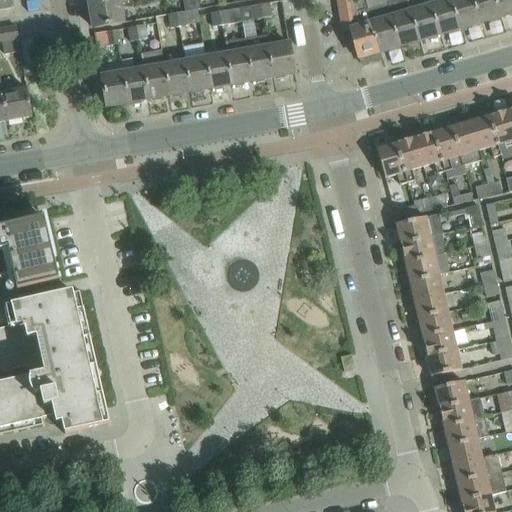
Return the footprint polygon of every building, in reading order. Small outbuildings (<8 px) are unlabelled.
[(0,0),(0,11),(13,10),(11,0),(0,0)] [(132,0),(131,0),(87,0),(89,8),(122,2),(132,0)] [(182,0),(170,0),(171,2),(175,2),(176,14),(183,12),(182,0)] [(366,16),(369,15),(367,9),(356,13),(354,0),(337,0),(343,32),(351,31),(361,65),(380,59),(379,53),(378,54),(366,16)] [(428,0),(408,0),(411,9),(409,10),(419,42),(428,39),(430,41),(437,39),(438,36),(439,36),(428,0)] [(460,30),(450,0),(428,0),(439,36),(448,34),(450,35),(458,33),(459,31),(460,30)] [(450,0),(460,30),(468,28),(470,30),(477,28),(479,25),(480,25),(472,0),(450,0)] [(499,19),(494,0),(472,0),(480,25),(488,22),(490,24),(498,22),(499,19)] [(511,0),(494,0),(499,19),(508,16),(510,18),(511,17),(511,0)] [(419,42),(409,10),(402,12),(399,1),(387,4),(388,9),(388,10),(399,48),(408,45),(410,47),(417,45),(418,42),(419,42)] [(125,23),(122,2),(89,8),(93,29),(125,23)] [(271,17),(269,4),(260,5),(263,19),(271,17)] [(263,19),(260,5),(240,9),(242,22),(263,19)] [(242,22),(240,9),(219,12),(221,26),(242,22)] [(199,23),(198,16),(197,10),(183,12),(176,14),(179,27),(188,26),(188,25),(199,23)] [(388,10),(369,15),(366,16),(378,54),(379,53),(391,50),(393,52),(397,51),(397,48),(399,48),(388,10)] [(221,26),(219,12),(210,14),(212,28),(221,26)] [(179,27),(176,14),(167,15),(169,29),(179,27)] [(147,39),(145,25),(135,27),(138,41),(147,39)] [(138,41),(135,27),(127,29),(129,42),(138,41)] [(21,52),(17,28),(0,30),(0,43),(2,43),(4,55),(21,52)] [(118,44),(116,30),(94,34),(96,49),(118,44)] [(273,78),(268,47),(266,36),(245,39),(252,82),(255,81),(257,83),(264,82),(266,80),(273,78)] [(252,82),(245,39),(224,43),(226,54),(232,86),(235,85),(236,87),(243,85),(245,83),(252,82)] [(294,75),(289,44),(268,47),(273,78),(276,78),(278,80),(285,78),(285,76),(294,75)] [(169,97),(161,52),(161,51),(141,55),(143,69),(148,101),(152,100),(154,101),(160,100),(161,98),(169,97)] [(232,86),(226,54),(205,57),(211,89),(214,89),(216,91),(222,89),(224,87),(232,86)] [(211,89),(205,57),(185,61),(190,93),(193,92),(195,94),(202,93),(203,91),(211,89)] [(185,61),(163,65),(169,97),(170,97),(172,98),(181,96),(182,94),(190,93),(185,61)] [(122,73),(123,72),(121,63),(100,67),(106,108),(110,107),(112,108),(119,107),(120,105),(127,104),(122,73)] [(143,69),(123,72),(122,73),(127,104),(131,104),(132,105),(139,104),(140,102),(148,101),(143,69)] [(31,118),(26,88),(3,92),(8,122),(31,118)] [(511,126),(508,111),(489,117),(500,156),(502,161),(511,157),(511,126)] [(500,156),(489,117),(470,122),(479,151),(490,148),(493,158),(500,156)] [(479,151),(470,122),(451,128),(463,167),(482,162),(479,151)] [(463,167),(451,128),(433,133),(444,173),(463,167)] [(444,173),(433,133),(414,139),(423,168),(434,164),(437,175),(444,173)] [(423,168),(414,139),(395,144),(407,183),(415,181),(412,171),(423,168)] [(407,183),(395,144),(377,150),(384,179),(387,189),(407,183)] [(503,195),(499,182),(487,185),(490,198),(503,195)] [(473,202),(471,193),(459,196),(456,185),(448,186),(454,206),(473,202)] [(490,198),(487,185),(474,188),(478,201),(490,198)] [(448,207),(445,194),(431,197),(434,210),(448,207)] [(415,215),(412,202),(411,196),(390,201),(394,220),(415,215)] [(431,197),(412,202),(415,215),(434,210),(431,197)] [(498,223),(493,203),(485,205),(490,225),(498,223)] [(482,226),(478,206),(465,209),(470,229),(482,226)] [(431,237),(426,218),(395,225),(400,244),(431,237)] [(45,219),(0,229),(0,259),(3,259),(1,254),(8,252),(17,293),(60,283),(45,219)] [(507,241),(504,228),(491,232),(494,244),(507,241)] [(487,244),(484,232),(471,235),(474,247),(487,244)] [(446,254),(441,235),(431,237),(400,244),(404,263),(435,256),(446,254)] [(510,253),(507,241),(494,244),(497,256),(510,253)] [(490,257),(487,244),(474,247),(476,260),(490,257)] [(440,275),(435,256),(404,263),(409,282),(440,275)] [(511,280),(511,261),(511,259),(498,262),(503,283),(511,280)] [(496,282),(493,270),(479,273),(482,286),(496,282)] [(444,295),(440,275),(409,282),(413,302),(444,295)] [(499,295),(496,282),(482,286),(486,298),(499,295)] [(109,425),(79,292),(6,308),(10,327),(0,329),(0,373),(42,364),(44,374),(32,376),(42,421),(45,420),(45,421),(46,422),(46,423),(47,424),(48,425),(49,425),(50,426),(51,426),(52,426),(54,426),(62,425),(64,435),(109,425)] [(448,314),(444,295),(413,302),(418,321),(448,314)] [(240,300),(193,308),(205,381),(252,374),(240,300)] [(504,321),(501,307),(488,310),(491,322),(491,324),(504,321)] [(453,333),(448,314),(418,321),(422,340),(453,333)] [(509,340),(504,321),(491,324),(491,322),(476,326),(477,332),(492,328),(496,342),(496,343),(509,340)] [(457,352),(453,333),(422,340),(427,359),(457,352)] [(511,358),(511,353),(509,340),(496,343),(496,342),(489,344),(492,356),(498,354),(500,361),(511,358)] [(462,371),(457,352),(427,359),(431,378),(462,371)] [(355,371),(351,356),(340,359),(344,374),(355,371)] [(511,384),(511,371),(503,373),(506,386),(511,384)] [(0,437),(43,427),(42,421),(32,376),(0,383),(0,437)] [(469,401),(465,382),(434,389),(438,409),(469,401)] [(478,399),(469,401),(438,409),(443,427),(483,418),(478,399)] [(484,418),(483,418),(443,427),(447,447),(478,440),(485,438),(488,437),(484,418)] [(483,458),(478,440),(447,447),(452,466),(483,458)] [(501,474),(497,455),(490,457),(452,466),(456,485),(501,474)] [(506,493),(501,474),(456,485),(461,504),(492,497),(491,496),(506,493)] [(495,511),(492,497),(461,504),(462,511),(495,511)]
